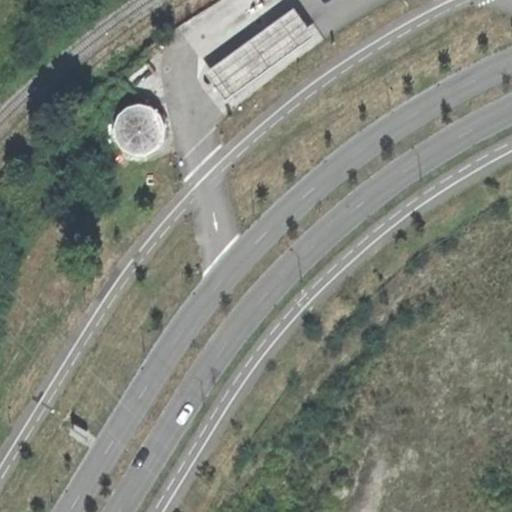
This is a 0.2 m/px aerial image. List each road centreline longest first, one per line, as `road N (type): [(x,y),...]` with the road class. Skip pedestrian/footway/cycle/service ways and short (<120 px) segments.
road 1 (primary): [(511,65),(342,167),(224,278),(74,511)]
road 2 (primary): [(122,511),(199,384),(292,269),(402,173),(511,112)]
